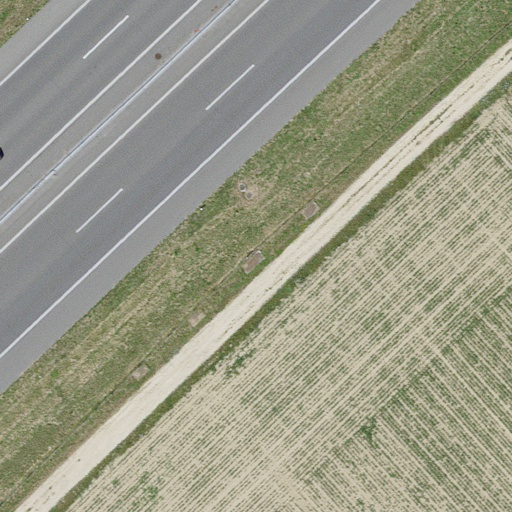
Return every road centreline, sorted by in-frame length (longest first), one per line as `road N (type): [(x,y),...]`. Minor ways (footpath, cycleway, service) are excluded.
road 1 (track): [(32,511),(511,56)]
road 2 (motorway): [(0,306),(325,0)]
road 3 (motorway): [(146,0),(0,138)]
